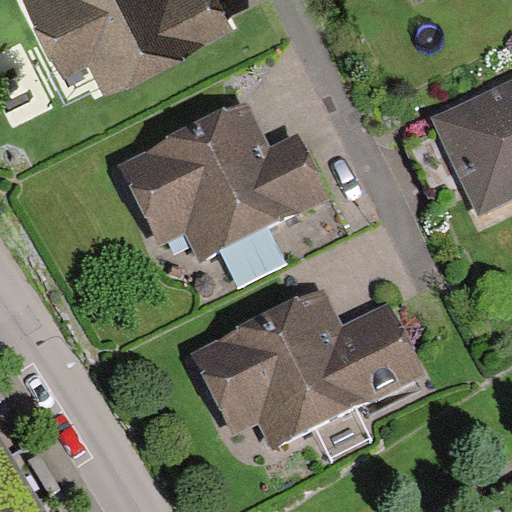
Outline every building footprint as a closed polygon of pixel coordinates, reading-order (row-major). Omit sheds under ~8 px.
[(31,0),(63,65),(92,51),(106,80),(234,19),(224,0),(31,0)] [(511,87),(437,121),(478,214),(511,199),(511,87)] [(252,105),(124,166),(162,244),(191,231),(205,260),(333,199),(303,136),(274,150),(252,105)] [(326,294),(198,355),(236,433),(265,419),(278,448),(420,380),(390,318),(347,339),(326,294)] [(0,511),(45,511),(17,467),(0,439),(0,511)]
